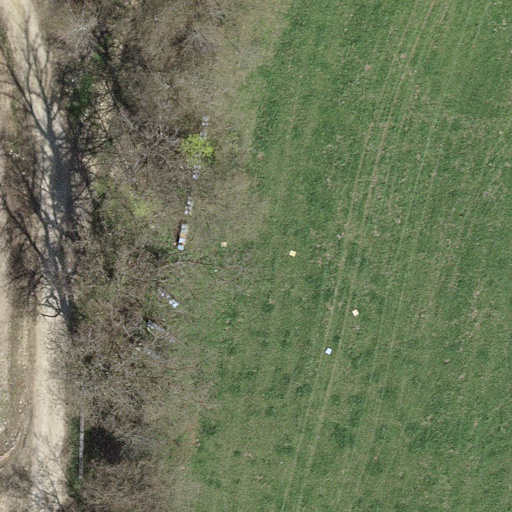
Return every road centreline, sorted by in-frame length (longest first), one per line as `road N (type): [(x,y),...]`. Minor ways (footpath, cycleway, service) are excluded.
road 1 (track): [(50,511),(61,166),(16,0)]
road 2 (track): [(61,166),(126,0)]
